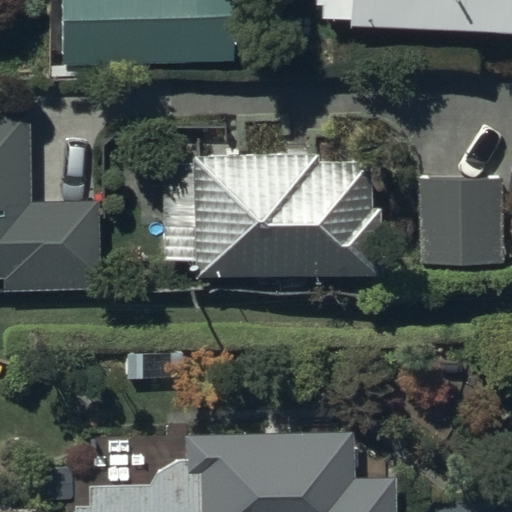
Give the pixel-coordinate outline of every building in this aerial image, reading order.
[(228,0),(60,0),(61,66),(228,66),(228,0)] [(510,0),(313,0),(314,7),(320,7),(320,22),(347,23),(347,29),(510,34),(510,0)] [(0,292),(100,289),(97,201),(27,204),(25,116),(0,116),(0,292)] [(193,259),(194,283),(378,278),(376,210),(368,210),(367,168),(350,168),(350,164),(314,165),(314,156),(191,159),(191,167),(158,168),(161,260),(193,259)] [(499,179),(415,178),(414,265),(498,266),(499,179)] [(71,507),(71,511),(393,511),(393,482),(352,482),(351,434),(184,436),(185,460),(156,468),(148,486),(87,487),(87,506),(71,507)] [(12,499),(0,498),(0,511),(56,511),(57,511),(11,511),(12,499)]
